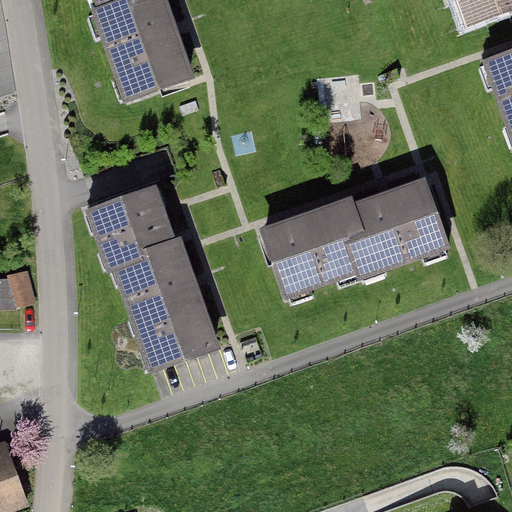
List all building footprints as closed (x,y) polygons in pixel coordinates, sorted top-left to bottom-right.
[(96,0),(102,15),(96,17),(126,102),(185,81),(170,37),(164,39),(162,33),(161,29),(166,28),(156,0),(96,0)] [(511,0),(458,0),(468,27),(511,10),(511,0)] [(511,135),(511,57),(487,67),(511,135)] [(193,102),(177,108),(180,117),(196,111),(193,102)] [(350,214),(348,208),(305,223),(307,228),(302,230),(297,232),(295,226),(263,237),(284,296),(355,271),(358,277),(442,248),(421,189),(389,200),(391,205),(387,207),(382,209),(380,203),(350,214)] [(110,271),(115,269),(152,371),(211,350),(189,290),(184,292),(182,286),(180,282),(186,280),(174,247),(163,251),(160,244),(159,240),(165,238),(149,195),(90,216),(110,271)] [(15,309),(31,305),(24,278),(7,283),(15,309)] [(0,510),(21,503),(0,446),(0,510)]
